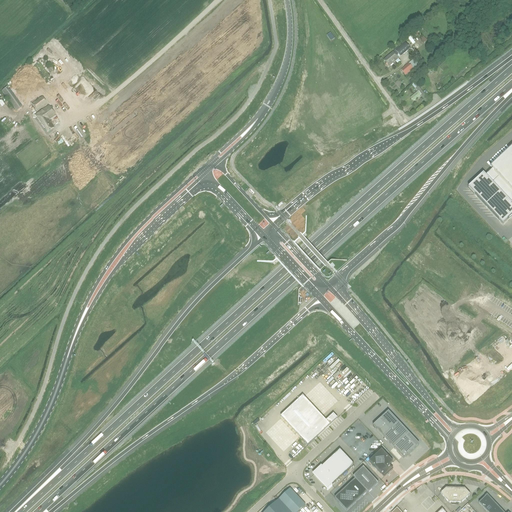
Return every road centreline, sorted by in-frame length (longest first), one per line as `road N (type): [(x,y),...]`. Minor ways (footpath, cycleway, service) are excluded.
road 1 (motorway): [(511,68),(21,511)]
road 2 (motorway): [(37,511),(511,84)]
road 3 (unclassified): [(11,452),(93,258),(120,221),(255,90),(276,43),(269,0)]
road 4 (motorway): [(264,238),(183,316),(20,511)]
road 5 (motorway): [(51,511),(227,380),(318,297)]
road 6 (motorway): [(511,57),(322,185),(274,227)]
road 7 (motorway): [(328,287),(405,216),(511,93)]
road 8 (primary): [(205,166),(122,247),(80,323)]
road 9 (primary): [(80,323),(136,240),(205,175)]
road 10 (secondary): [(458,429),(328,287)]
road 11 (primary): [(80,323),(44,418),(0,484)]
road 12 (unclassified): [(91,110),(217,0)]
road 13 (secondary): [(318,297),(430,418)]
road 14 (unclassified): [(319,0),(405,122)]
road 15 (unclassified): [(251,127),(283,73),(286,0)]
